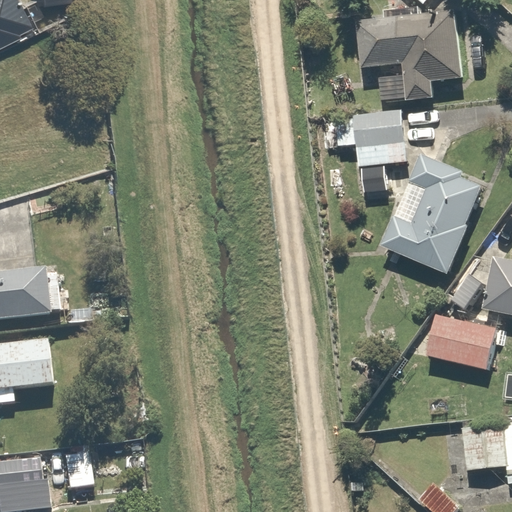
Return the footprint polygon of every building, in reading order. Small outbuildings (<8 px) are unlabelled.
[(464,96),(456,27),(359,39),(365,84),(403,80),(408,119),(435,116),(433,99),(464,96)] [(398,131),(343,133),(344,182),(400,180),(398,131)] [(388,227),(375,259),(444,288),(465,239),(460,238),(476,200),(454,191),(458,183),(417,166),(404,195),(421,202),(407,235),(388,227)] [(511,270),(490,266),(479,319),(511,326),(511,270)] [(0,322),(53,316),(48,272),(0,277),(0,322)] [(492,337),(429,326),(421,376),(483,387),(492,337)] [(511,342),(503,342),(500,362),(511,363),(511,342)] [(45,362),(0,363),(0,405),(46,404),(45,362)] [(457,432),(457,486),(500,486),(500,497),(511,497),(511,426),(509,427),(509,431),(457,432)] [(76,469),(49,472),(53,505),(80,502),(76,469)] [(38,511),(37,493),(0,495),(0,511),(38,511)] [(449,511),(431,495),(415,511),(449,511)]
